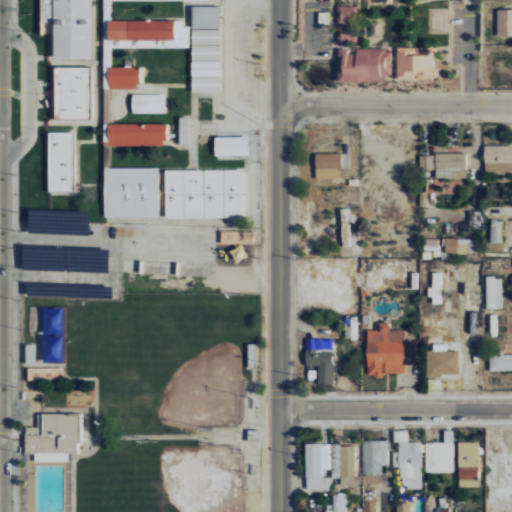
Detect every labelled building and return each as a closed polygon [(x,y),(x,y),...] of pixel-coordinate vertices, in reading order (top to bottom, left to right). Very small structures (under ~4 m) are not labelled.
[(40,0),(40,22),(53,22),(53,58),(91,58),(91,0),(40,0)] [(221,7),(192,6),(192,28),(220,29),(221,7)] [(336,42),(356,42),(357,6),(337,6),(337,26),(336,42)] [(511,9),(497,9),(496,36),(511,36),(511,9)] [(188,27),(182,27),(182,20),(108,21),(108,41),(188,40),(188,27)] [(380,37),(380,21),(370,22),(370,37),(380,37)] [(220,29),(191,30),(192,92),(221,92),(220,29)] [(434,80),(433,47),(395,48),(396,80),(434,80)] [(355,49),(355,54),(347,54),(347,48),(337,48),(336,81),(389,82),(389,49),(355,49)] [(92,118),(91,67),(56,68),(57,119),(92,118)] [(139,67),(108,67),(108,89),(139,89),(139,67)] [(165,95),(132,95),(132,114),(165,113),(165,95)] [(189,118),(179,117),(178,144),(188,144),(189,118)] [(108,124),(108,146),(166,145),(165,123),(108,124)] [(49,192),(75,191),(74,132),(48,133),(49,192)] [(248,155),(248,137),(214,137),(214,156),(248,155)] [(511,146),(484,146),(484,172),(511,171),(511,146)] [(315,179),(341,178),(341,169),(348,168),(348,153),(315,154),(315,179)] [(434,178),(466,178),(466,153),(434,153),(434,178)] [(104,168),(104,219),(158,218),(158,168),(104,168)] [(242,170),(164,170),(164,218),(243,218),(242,170)] [(349,246),(348,224),(355,223),(354,210),(341,211),(342,246),(349,246)] [(502,220),(489,221),(489,243),(502,242),(502,220)] [(256,243),(256,231),(220,232),(220,244),(256,243)] [(456,252),(475,253),(476,239),(456,239),(456,252)] [(248,257),(241,245),(229,251),(236,263),(248,257)] [(439,272),(431,273),(432,288),(429,288),(430,304),(440,304),(439,272)] [(502,308),(501,277),(485,277),(486,309),(502,308)] [(416,364),(416,341),(404,341),(404,330),(388,330),(388,323),(379,323),(379,330),(366,331),(366,376),(383,376),(383,373),(404,373),(404,365),(416,364)] [(332,384),(333,340),(306,339),(306,366),(318,366),(318,384),(332,384)] [(458,351),(426,350),(426,375),(458,376),(458,351)] [(489,370),(511,370),(511,354),(503,355),(503,352),(489,353),(489,370)] [(63,369),(32,368),(32,381),(63,382),(63,369)] [(80,414),(37,414),(37,427),(25,427),(26,454),(77,453),(77,444),(80,444),(80,414)] [(259,431),(248,430),(248,441),(258,442),(259,431)] [(422,442),(408,442),(408,430),(394,431),(394,443),(400,443),(400,478),(407,478),(407,489),(422,488),(422,442)] [(425,443),(426,473),(454,472),(453,431),(444,431),(444,442),(425,443)] [(388,440),(365,440),(364,483),(380,483),(381,465),(387,465),(388,440)] [(459,488),(480,487),(479,442),(458,442),(459,488)] [(306,489),(330,489),(331,478),(322,477),(322,469),(330,469),(331,444),(307,444),(306,489)] [(355,484),(355,446),(340,446),(341,485),(355,484)] [(343,495),(333,496),(334,511),(344,510),(343,495)] [(364,511),(375,511),(375,496),(364,497),(364,511)] [(410,511),(410,502),(396,503),(396,511),(410,511)]
